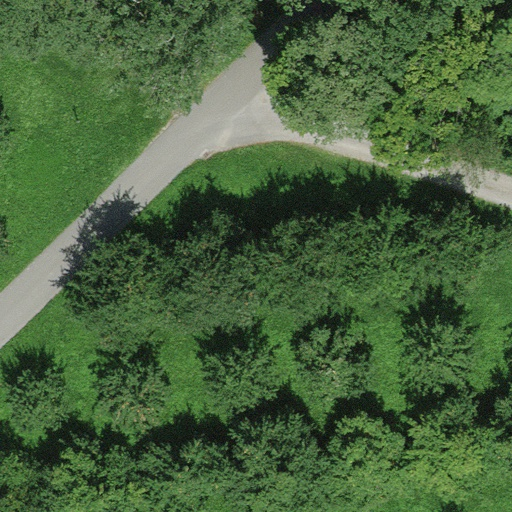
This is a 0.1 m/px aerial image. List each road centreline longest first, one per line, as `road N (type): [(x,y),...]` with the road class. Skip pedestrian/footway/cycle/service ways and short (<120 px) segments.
road 1 (unclassified): [(322,0),(0,316)]
road 2 (track): [(511,194),(235,92)]
